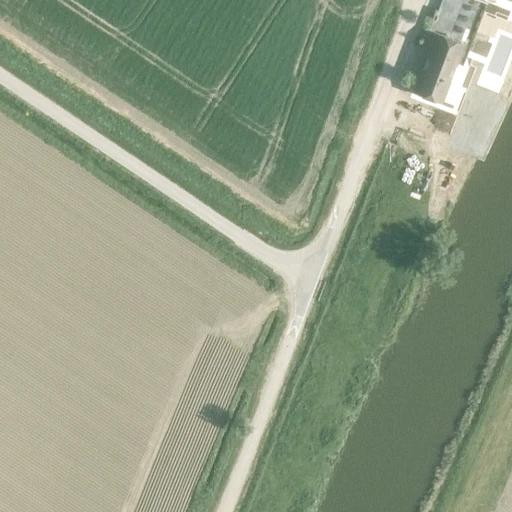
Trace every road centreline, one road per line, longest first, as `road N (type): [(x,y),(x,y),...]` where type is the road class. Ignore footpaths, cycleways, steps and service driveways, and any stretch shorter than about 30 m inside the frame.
road 1 (unclassified): [(312,277),(246,246),(0,78)]
road 2 (unclassified): [(312,277),(418,0)]
road 3 (unclassified): [(224,511),(312,277)]
